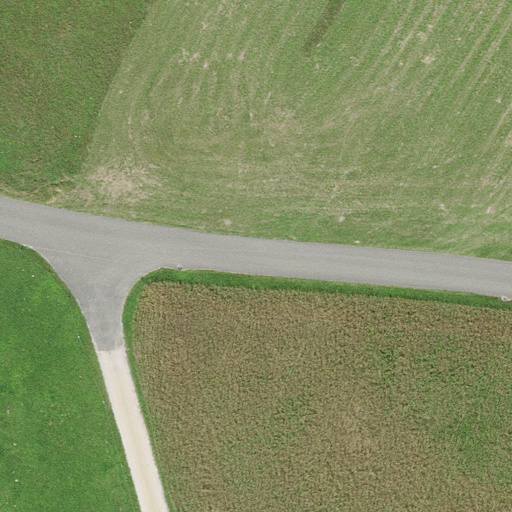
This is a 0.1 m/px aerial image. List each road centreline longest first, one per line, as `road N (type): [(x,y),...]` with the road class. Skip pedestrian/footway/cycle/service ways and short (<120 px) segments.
road 1 (unclassified): [(0,223),(105,254),(252,257),(511,286)]
road 2 (track): [(153,511),(107,338),(105,254)]
